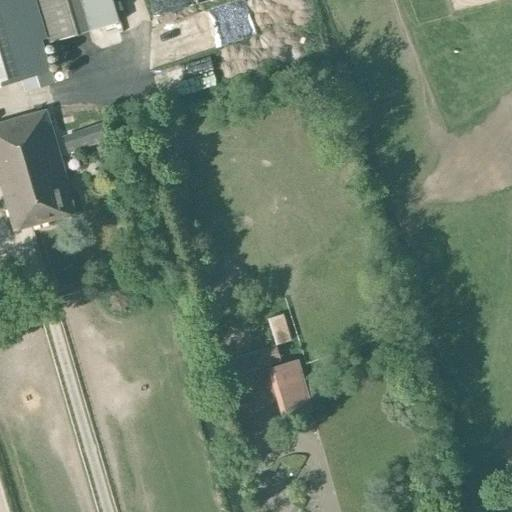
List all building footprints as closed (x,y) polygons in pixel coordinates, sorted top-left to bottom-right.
[(29,0),(0,0),(0,84),(22,78),(26,90),(54,82),(43,44),(112,24),(118,22),(111,0),(38,0),(49,35),(41,38),(29,0)] [(196,0),(148,0),(154,20),(199,8),(196,0)] [(68,183),(61,158),(46,109),(0,122),(0,180),(15,230),(76,212),(67,183),(68,183)] [(109,122),(64,137),(69,153),(114,137),(109,122)] [(0,292),(16,287),(8,262),(0,264),(0,292)] [(276,344),(291,339),(283,313),(268,318),(276,344),(235,356),(240,373),(281,360),(276,344)] [(312,410),(298,360),(264,370),(278,419),(312,410)]
